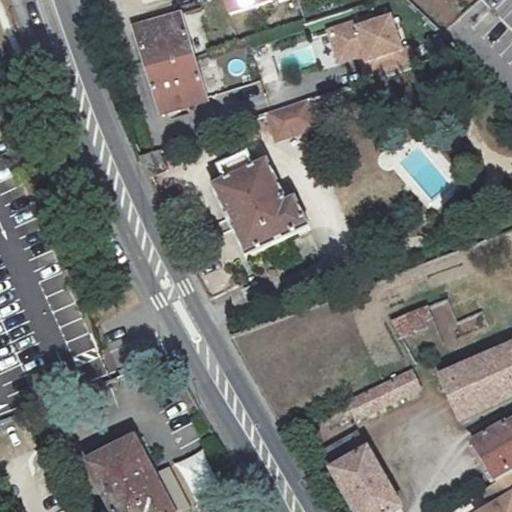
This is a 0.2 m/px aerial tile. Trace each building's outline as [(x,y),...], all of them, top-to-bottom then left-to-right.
[(276,0),(228,0),(234,15),(277,1),(276,0)] [(153,73),(196,59),(183,17),(139,30),(153,73)] [(363,31),(361,25),(333,34),(344,64),(371,55),(373,64),(367,66),(373,82),(419,66),(413,50),(407,52),(396,19),(379,25),(363,31)] [(377,19),(361,25),(363,31),(379,25),(377,19)] [(196,59),(153,73),(166,116),(210,101),(196,59)] [(312,102),(285,111),(294,135),(320,125),(312,102)] [(162,154),(154,156),(143,160),(153,181),(170,171),(162,154)] [(249,258),(314,226),(299,198),(291,203),(270,161),(257,168),(249,155),(221,169),(227,183),(215,188),(249,258)] [(389,319),(398,334),(433,320),(427,304),(389,319)] [(441,375),(463,421),(511,397),(511,343),(511,342),(441,375)] [(413,369),(379,384),(387,402),(421,385),(413,369)] [(355,417),(387,402),(379,384),(346,399),(355,417)] [(511,424),(509,426),(507,424),(476,443),(499,481),(511,473),(511,424)] [(346,498),(382,476),(355,430),(319,453),(346,498)] [(175,511),(139,440),(93,464),(117,511),(175,511)] [(178,461),(189,495),(215,487),(204,453),(178,461)] [(511,511),(511,473),(499,481),(486,489),(497,507),(489,511),(511,511)] [(382,476),(346,498),(355,511),(394,511),(402,507),(382,476)]
